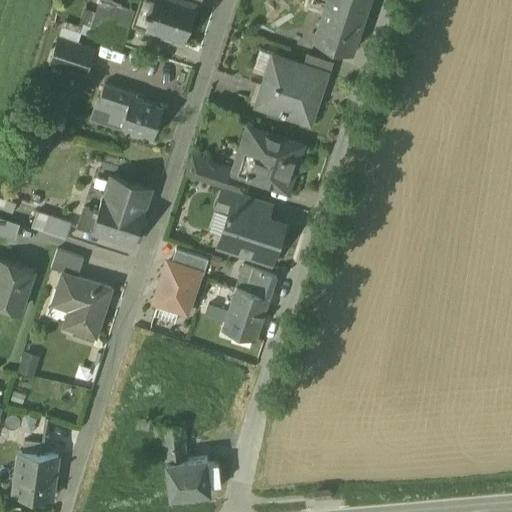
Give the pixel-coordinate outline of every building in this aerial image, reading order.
[(126,30),(110,24),(117,4),(106,0),(101,0),(97,13),(90,34),(123,46),(129,31),(126,30)] [(197,3),(187,0),(153,0),(146,26),(185,39),(197,3)] [(327,0),(314,38),(351,51),(368,0),(327,0)] [(133,9),(117,4),(110,24),(126,30),(133,9)] [(97,13),(85,8),(80,21),(77,30),(82,32),(90,34),(97,13)] [(77,30),(80,21),(65,16),(57,37),(78,45),(82,32),(77,30)] [(78,45),(57,37),(49,61),(85,74),(94,50),(78,45)] [(325,72),(272,55),(256,102),(279,110),(278,113),(283,115),(284,111),(309,120),(325,72)] [(53,84),(43,81),(36,102),(47,105),(53,84)] [(132,92),(104,83),(99,99),(127,109),(121,126),(154,137),(164,109),(130,98),(132,92)] [(301,142),(249,125),(241,148),(256,153),(249,173),(248,177),(249,177),(286,189),(301,142)] [(223,162),(193,152),(187,171),(217,181),(222,164),(223,162)] [(249,173),(222,164),(217,181),(216,182),(245,191),(249,177),(248,177),(249,173)] [(151,189),(110,175),(98,211),(83,206),(77,225),(132,244),(145,207),(145,208),(151,189)] [(253,198),(224,188),(219,201),(249,211),(253,198)] [(0,215),(25,216),(26,198),(0,197),(0,215)] [(249,211),(219,201),(217,206),(227,209),(226,212),(228,213),(219,241),(271,259),(284,223),(249,211)] [(71,222),(37,211),(32,226),(66,238),(71,222)] [(0,214),(0,230),(16,235),(20,221),(0,214)] [(208,258),(176,247),(171,262),(200,271),(199,272),(203,273),(208,258)] [(83,257),(57,248),(51,267),(62,270),(63,270),(77,275),(83,257)] [(31,271),(0,259),(0,304),(18,311),(31,271)] [(168,260),(154,302),(186,312),(199,272),(200,271),(171,262),(168,260)] [(277,274),(242,263),(235,286),(269,297),(277,274)] [(63,270),(62,270),(56,290),(73,296),(63,324),(95,335),(112,286),(77,275),(63,270)] [(269,297),(235,286),(222,327),(256,338),(269,297)] [(221,312),(225,298),(213,295),(209,308),(221,312)] [(37,360),(23,355),(18,370),(33,374),(37,360)] [(50,419),(30,412),(22,436),(41,442),(50,419)] [(206,456),(186,458),(182,424),(162,426),(170,497),(186,496),(186,498),(195,496),(195,494),(211,493),(206,456)] [(56,455),(17,451),(12,494),(52,498),(56,455)]
